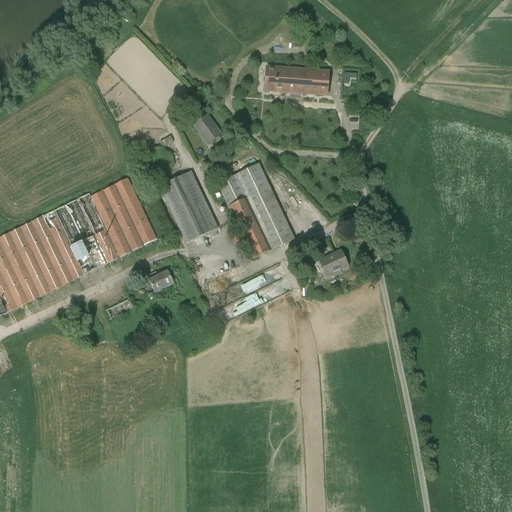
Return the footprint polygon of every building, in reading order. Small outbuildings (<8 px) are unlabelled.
[(328,73),(266,68),(264,91),(326,96),(328,73)] [(207,116),(193,126),(208,146),(222,135),(207,116)] [(217,184),(236,223),(253,259),(271,251),(294,240),(258,164),(217,184)] [(185,244),(196,239),(217,229),(190,172),(158,187),(185,244)] [(0,317),(32,302),(83,277),(106,265),(157,240),(127,179),(91,197),(90,194),(0,238),(0,317)] [(319,262),(320,265),(327,279),(340,272),(340,271),(348,267),(340,251),(319,262)] [(276,281),(274,278),(283,273),(279,264),(251,277),(258,290),(276,281)] [(174,284),(167,272),(158,277),(156,273),(147,277),(149,281),(155,293),(174,284)] [(277,285),(236,301),(240,311),(281,296),(277,285)] [(134,313),(128,300),(106,311),(112,323),(134,313)]
